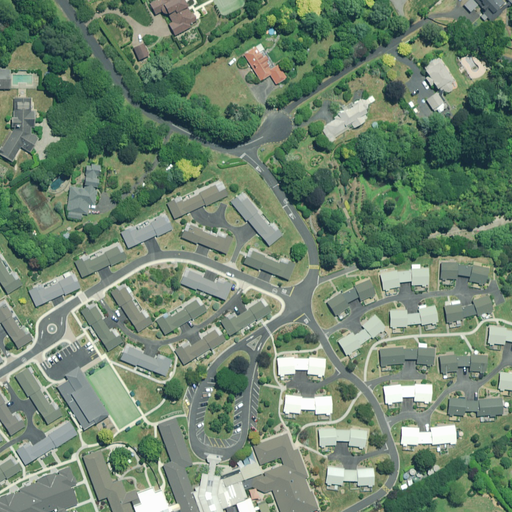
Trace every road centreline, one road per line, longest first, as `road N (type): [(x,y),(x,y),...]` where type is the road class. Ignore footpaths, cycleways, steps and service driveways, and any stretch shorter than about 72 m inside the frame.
road 1 (residential): [(263,332),(246,430),(231,454),(196,443),(194,415),(212,368),(249,337)]
road 2 (residential): [(61,0),(147,113),(215,145),(241,148)]
road 3 (residential): [(250,280),(201,327),(156,344),(123,328),(96,291)]
road 4 (residential): [(322,336),(398,300),(496,296),(501,303)]
road 5 (residential): [(241,148),(276,185),(311,246),(312,282)]
road 6 (residential): [(383,423),(430,411),(452,389),(477,385),(511,362)]
road 7 (residential): [(96,291),(159,256),(191,257),(229,272)]
